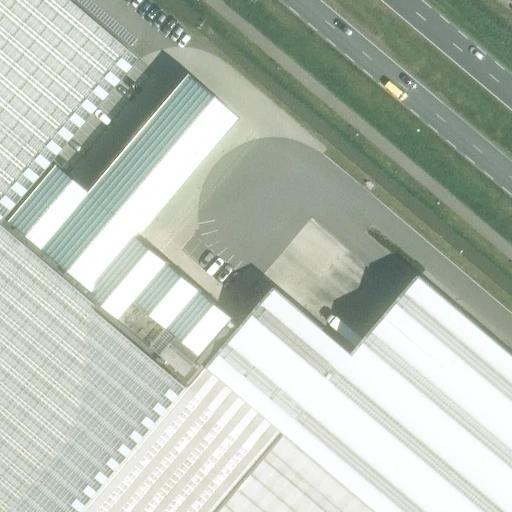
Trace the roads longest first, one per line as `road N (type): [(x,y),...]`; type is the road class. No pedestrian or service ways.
road 1 (primary): [(296,0),(511,181)]
road 2 (primary): [(511,95),(398,0)]
